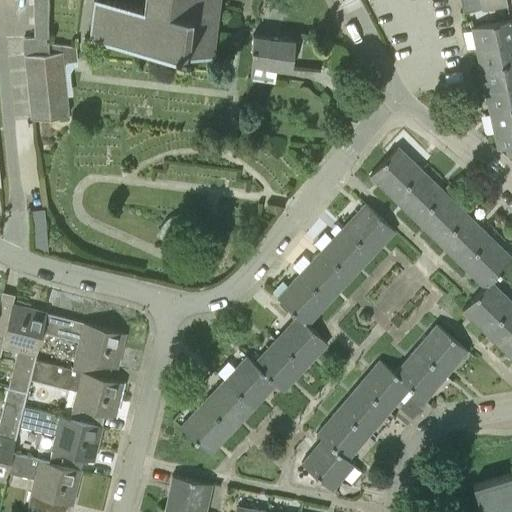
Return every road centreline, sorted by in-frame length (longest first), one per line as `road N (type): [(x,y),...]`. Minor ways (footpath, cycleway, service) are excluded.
road 1 (residential): [(165,306),(210,302),(241,283),(398,95)]
road 2 (residential): [(120,511),(165,306)]
road 3 (residential): [(386,511),(392,476),(415,431),(511,411)]
road 4 (residential): [(0,254),(45,277),(165,306)]
road 5 (residential): [(511,190),(398,95)]
